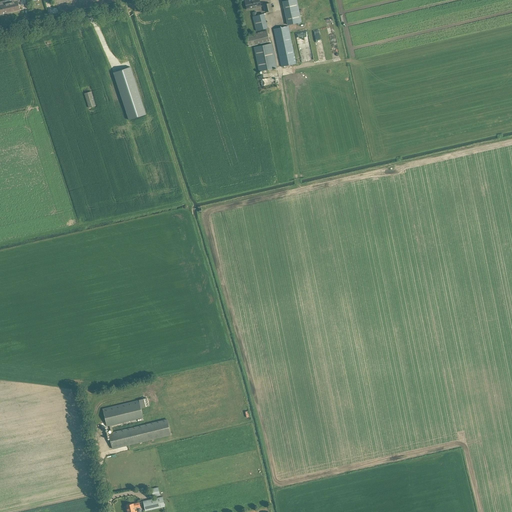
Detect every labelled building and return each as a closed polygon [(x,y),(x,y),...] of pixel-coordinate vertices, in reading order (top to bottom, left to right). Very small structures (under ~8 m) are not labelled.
[(10,0),(8,0),(4,1),(7,13),(20,10),(18,1),(11,2),(10,0)] [(261,6),(259,0),(244,0),(247,10),(261,6)] [(289,0),(283,1),(284,6),(288,25),(302,22),(296,0),(289,0)] [(265,8),(265,12),(272,11),(271,3),(263,4),(264,8),(265,8)] [(256,31),(268,28),(264,13),(253,16),(256,31)] [(274,29),(282,67),(296,64),(288,26),(274,29)] [(270,41),(267,31),(258,33),(246,36),(249,47),(270,41)] [(277,67),(272,43),(254,47),(259,71),(277,67)] [(135,61),(118,66),(133,114),(151,109),(135,61)] [(96,106),(91,91),(84,93),(89,108),(96,106)] [(109,426),(111,433),(109,433),(113,449),(171,435),(167,419),(113,432),(112,425),(143,418),(139,401),(103,410),(107,426),(109,426)] [(127,472),(120,474),(121,477),(122,483),(123,487),(130,486),(127,472)] [(152,489),(154,496),(160,494),(159,487),(152,489)] [(143,501),(145,511),(165,507),(163,496),(143,501)] [(128,511),(137,511),(135,511),(134,507),(140,506),(139,502),(126,505),(128,511)]
